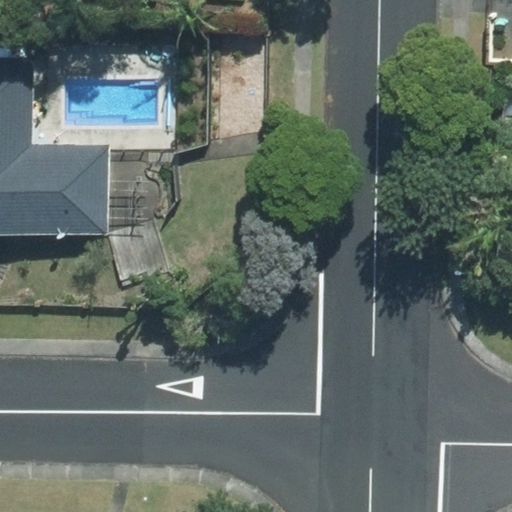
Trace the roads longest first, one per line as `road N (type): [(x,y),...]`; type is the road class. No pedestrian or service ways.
road 1 (residential): [(369,425),(383,0)]
road 2 (residential): [(0,412),(369,425)]
road 3 (residential): [(511,432),(369,425)]
